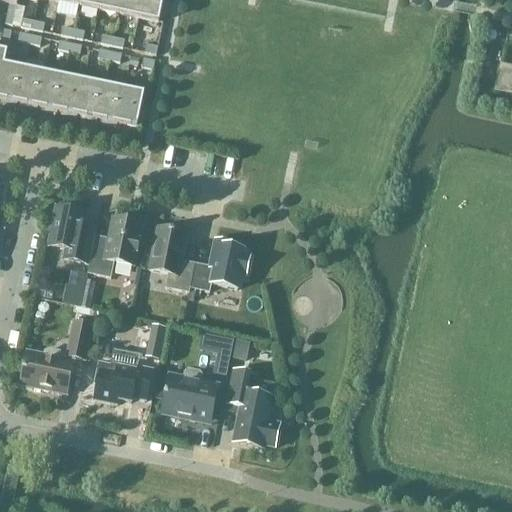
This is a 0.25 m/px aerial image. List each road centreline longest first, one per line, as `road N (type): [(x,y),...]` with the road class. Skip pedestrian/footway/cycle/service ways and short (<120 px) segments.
road 1 (residential): [(230,475),(0,426)]
road 2 (residential): [(0,348),(37,155)]
road 3 (residential): [(215,194),(37,155)]
